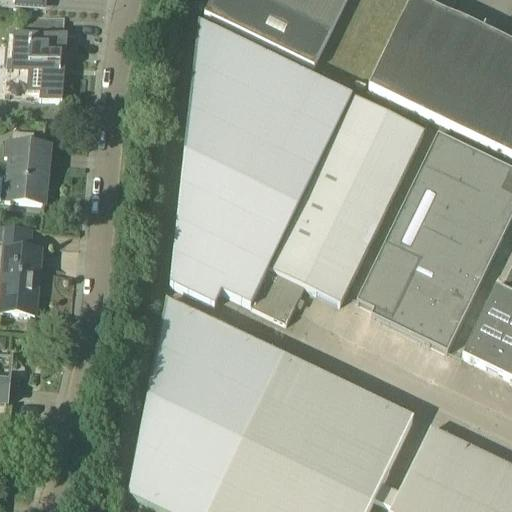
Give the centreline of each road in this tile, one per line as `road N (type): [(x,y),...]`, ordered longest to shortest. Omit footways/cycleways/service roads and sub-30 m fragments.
road 1 (residential): [(48,511),(83,373),(130,0)]
road 2 (residential): [(511,434),(303,336)]
